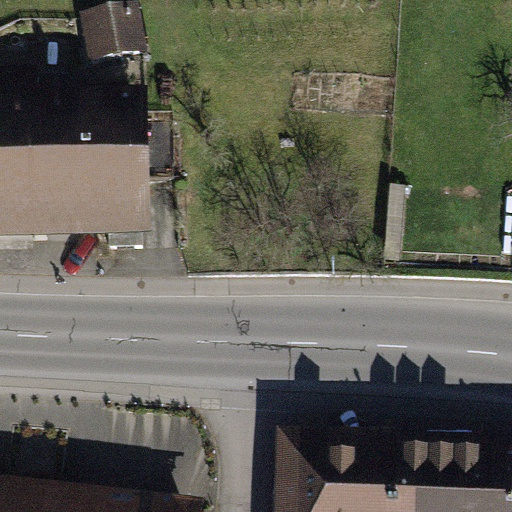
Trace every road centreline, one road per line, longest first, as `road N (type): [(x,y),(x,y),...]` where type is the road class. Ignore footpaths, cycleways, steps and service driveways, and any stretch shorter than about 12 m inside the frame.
road 1 (primary): [(251,342),(511,355)]
road 2 (primary): [(0,331),(251,342)]
road 3 (residential): [(251,342),(241,511)]
